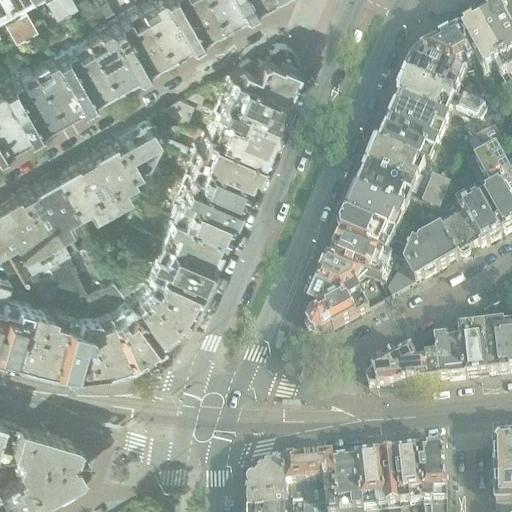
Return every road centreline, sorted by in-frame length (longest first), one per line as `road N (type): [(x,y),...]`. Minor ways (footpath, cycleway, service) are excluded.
road 1 (tertiary): [(350,9),(193,384)]
road 2 (tertiary): [(240,383),(398,9)]
road 3 (residential): [(0,173),(289,9),(350,9)]
road 4 (residential): [(511,264),(341,360),(322,398)]
road 5 (residential): [(216,454),(265,451),(358,421)]
road 6 (residential): [(193,384),(49,396)]
